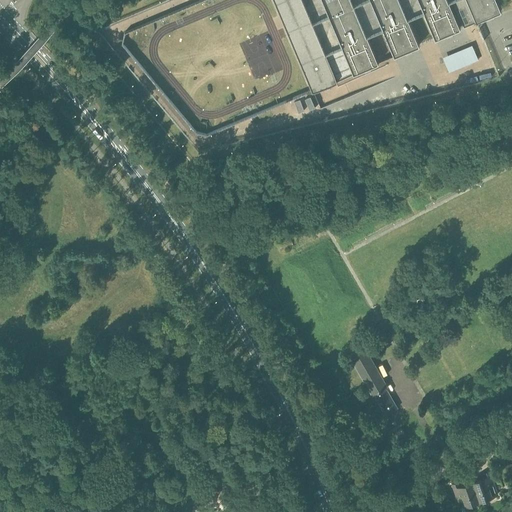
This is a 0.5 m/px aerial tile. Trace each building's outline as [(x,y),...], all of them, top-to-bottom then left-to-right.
[(501,11),(496,0),(274,0),(312,90),(378,63),(366,36),(383,29),(394,56),(419,46),(407,18),(423,12),(435,39),(460,28),(448,1),(450,0),(452,0),(464,27),(501,11)] [(450,73),(468,65),(463,53),(445,61),(450,73)] [(397,408),(386,388),(387,387),(362,344),(348,352),(373,396),(374,395),(386,415),(397,408)] [(402,428),(395,433),(398,437),(405,433),(402,428)] [(243,486),(245,498),(260,496),(256,471),(165,485),(169,510),(199,506),(198,496),(223,491),(224,502),(240,499),(238,487),(243,486)] [(473,482),(479,501),(498,494),(490,471),(484,473),(485,477),(473,482)] [(473,511),(471,504),(479,501),(473,482),(460,486),(458,482),(452,484),(457,497),(463,495),(466,505),(461,507),(462,511),(473,511)]
